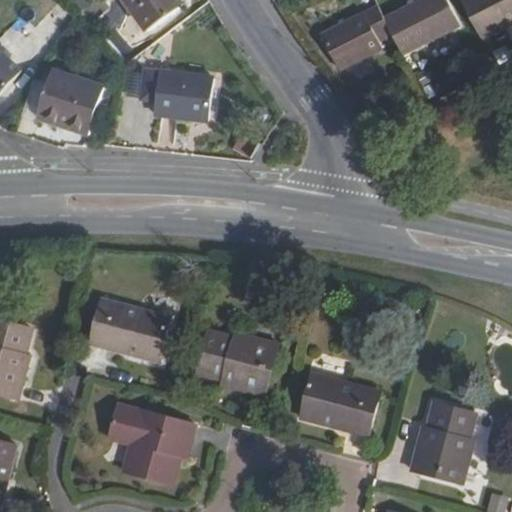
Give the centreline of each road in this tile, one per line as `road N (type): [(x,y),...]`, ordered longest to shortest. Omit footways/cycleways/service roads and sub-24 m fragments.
road 1 (secondary): [(347,208),(205,189),(0,186)]
road 2 (secondary): [(0,227),(215,229),(342,245)]
road 3 (residential): [(241,0),(339,141),(347,208)]
road 4 (secondary): [(342,245),(511,277)]
road 5 (residential): [(348,511),(343,473),(286,455),(240,467),(229,486)]
road 6 (secondary): [(511,242),(347,208)]
road 7 (residential): [(75,373),(53,474),(67,511)]
